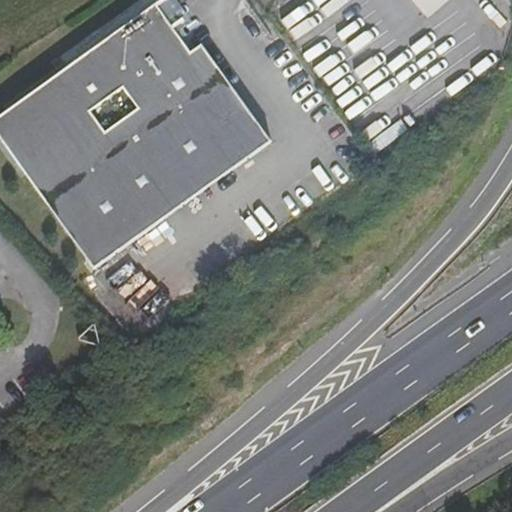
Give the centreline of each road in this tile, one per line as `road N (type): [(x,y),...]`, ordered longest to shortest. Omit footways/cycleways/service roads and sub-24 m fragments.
road 1 (motorway): [(511,150),(458,231),(144,511)]
road 2 (motorway): [(511,303),(219,511)]
road 3 (motorway): [(354,511),(511,395)]
road 4 (motorway): [(400,511),(511,441)]
